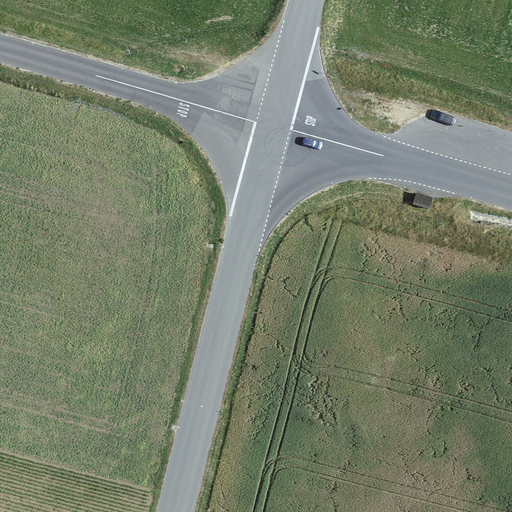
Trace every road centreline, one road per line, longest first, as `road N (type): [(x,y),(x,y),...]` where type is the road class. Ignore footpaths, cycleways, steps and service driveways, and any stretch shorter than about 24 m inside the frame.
road 1 (tertiary): [(176,511),(273,122)]
road 2 (residential): [(0,48),(273,122)]
road 3 (tertiary): [(511,190),(273,122)]
road 4 (tertiary): [(273,122),(306,0)]
